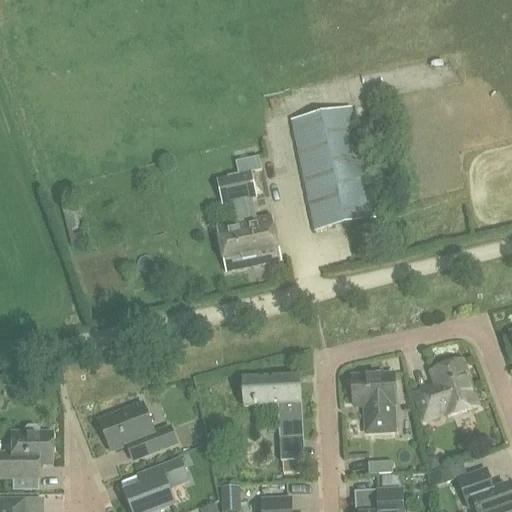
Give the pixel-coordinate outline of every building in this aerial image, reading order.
[(308,203),(316,232),(376,220),(352,108),(292,122),(295,135),(296,148),(308,203)] [(261,172),(258,158),(236,165),(237,176),(218,180),(224,207),(232,205),(235,224),(217,228),(227,274),(281,262),(272,216),(256,220),(252,201),(258,199),(251,174),(261,172)] [(63,210),(69,233),(82,229),(78,215),(83,213),(81,205),(63,210)] [(417,396),(426,420),(447,413),(449,419),(479,409),(463,363),(433,374),(438,389),(417,396)] [(366,407),(368,435),(396,433),(394,406),(397,406),(395,377),(354,379),(355,408),(366,407)] [(281,440),(281,442),(305,440),(305,439),(303,439),(300,378),(244,381),(245,408),(281,406),(283,440),(281,440)] [(139,443),(145,458),(178,445),(172,429),(156,435),(144,406),(100,423),(112,453),(139,443)] [(0,479),(31,480),(31,469),(35,466),(52,466),(52,435),(40,435),(40,431),(36,427),(28,427),(24,431),(24,435),(11,435),(11,447),(8,447),(5,450),(5,459),(0,458),(0,479)] [(433,459),(427,461),(431,472),(442,468),(440,463),(433,459)] [(126,496),(132,511),(158,511),(176,505),(170,491),(190,483),(181,461),(147,475),(151,486),(126,496)] [(302,462),(285,463),(286,478),(303,477),(302,462)] [(393,475),(393,464),(369,465),(370,476),(393,475)] [(451,484),(447,470),(439,473),(444,486),(451,484)] [(461,511),(502,511),(511,509),(511,497),(508,487),(490,493),(483,473),(459,481),(465,498),(474,495),(475,499),(473,499),(475,505),(461,510),(461,511)] [(223,489),(223,511),(242,511),(242,488),(223,489)] [(395,511),(396,510),(405,510),(404,492),(379,493),(379,511),(395,511)] [(0,511),(24,511),(24,501),(0,501),(0,511)] [(289,511),(289,501),(263,502),(263,511),(289,511)]
